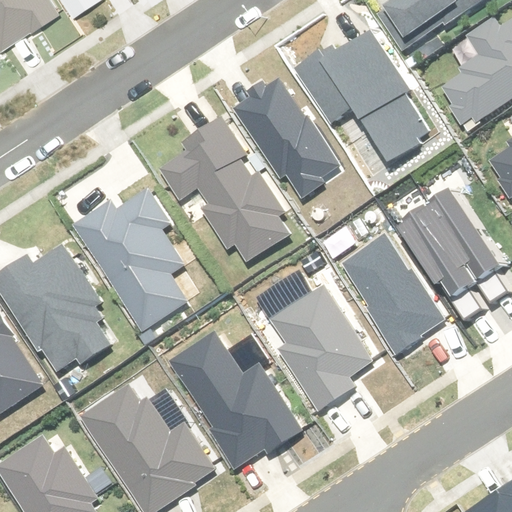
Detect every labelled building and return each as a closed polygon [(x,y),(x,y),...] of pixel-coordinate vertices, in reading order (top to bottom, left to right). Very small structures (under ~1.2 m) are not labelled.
[(0,0),(0,48),(5,57),(69,18),(57,0),(0,0)] [(71,0),(82,16),(106,0),(71,0)] [(507,0),(417,0),(396,13),(415,44),(456,19),(462,28),(507,0)] [(511,106),(511,18),(472,43),(488,68),(448,93),(472,132),(511,106)] [(371,34),(302,77),(334,127),(350,117),(384,170),(422,147),(416,138),(425,133),(404,100),(410,96),(371,34)] [(286,81),(237,112),(268,162),(276,158),(302,200),(327,184),(324,179),(341,169),(286,81)] [(213,216),(238,255),(246,251),(256,267),(304,236),(231,124),(194,148),(198,155),(169,173),(188,203),(180,208),(193,228),(213,216)] [(511,153),(494,166),(511,192),(511,153)] [(179,227),(152,186),(85,230),(152,334),(195,307),(178,280),(192,270),(168,234),(179,227)] [(421,223),(405,233),(448,301),(501,268),(454,192),(416,215),(421,223)] [(384,244),(344,269),(397,355),(450,322),(431,291),(419,299),(384,244)] [(115,314),(72,250),(44,270),(38,261),(6,282),(73,380),(119,348),(102,323),(115,314)] [(294,346),(283,353),(320,413),(357,389),(353,381),(377,366),(330,291),(279,322),(294,346)] [(52,389),(0,312),(0,410),(7,420),(52,389)] [(250,381),(224,338),(178,365),(239,468),(271,449),(274,454),(307,434),(269,370),(250,381)] [(170,511),(223,477),(156,376),(99,414),(164,511),(170,511)] [(61,460),(49,442),(3,471),(29,511),(109,511),(72,454),(61,460)] [(511,511),(511,497),(489,511),(511,511)]
